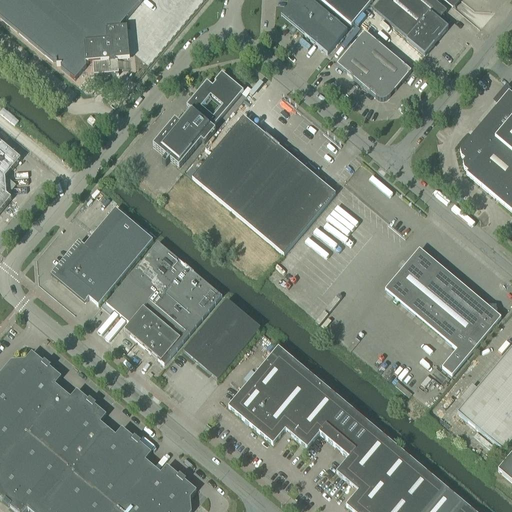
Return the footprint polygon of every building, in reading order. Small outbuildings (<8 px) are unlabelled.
[(0,0),(0,19),(52,63),(56,63),(56,67),(60,67),(61,70),(72,79),(75,82),(86,68),(86,64),(92,64),(94,78),(90,78),(90,79),(94,79),(94,86),(109,85),(109,87),(110,87),(109,85),(116,77),(119,76),(118,76),(118,74),(118,72),(117,64),(117,62),(130,61),(129,55),(127,30),(127,29),(125,29),(120,29),(120,27),(143,0),(0,0)] [(347,33),(307,0),(295,0),(281,17),(327,57),(347,33)] [(373,2),(369,0),(317,0),(351,28),(373,2)] [(439,22),(446,13),(430,0),(382,0),(373,12),(407,40),(406,42),(406,43),(424,58),(425,58),(448,30),(448,29),(439,22)] [(441,0),(452,8),(458,0),(441,0)] [(411,74),(364,34),(337,67),(375,100),(378,102),(381,102),(384,102),(386,101),(389,100),(390,97),(391,93),(392,91),(394,93),(411,74)] [(212,130),(243,93),(221,75),(214,84),(216,85),(212,89),(207,84),(186,108),(191,112),(179,125),(175,122),(153,148),(179,170),(201,143),(204,146),(215,132),(212,130)] [(511,214),(511,97),(508,94),(495,110),(460,152),(461,159),(465,162),(462,164),(464,171),(467,174),(466,176),(511,214)] [(96,123),(91,118),(87,122),(92,127),(96,123)] [(320,184),(313,178),(243,120),(192,181),(284,258),(335,197),(329,192),(330,191),(328,189),(321,183),(320,184)] [(98,308),(153,243),(115,211),(84,248),(79,243),(51,277),(85,306),(87,303),(86,303),(89,300),(98,308)] [(170,360),(221,299),(158,245),(106,307),(130,327),(124,334),(128,337),(152,357),(161,365),(167,358),(170,360)] [(485,308),(419,252),(385,293),(457,353),(442,371),(452,379),(466,361),(500,321),(497,317),(496,307),(485,308)] [(217,382),(260,331),(226,303),(183,354),(194,363),(196,362),(199,364),(197,366),(217,382)] [(511,350),(505,345),(499,352),(511,362),(511,350)] [(471,511),(278,350),(228,409),(273,447),(285,432),(307,451),(320,436),(341,454),(348,460),(336,475),(358,493),(346,508),(350,511),(471,511)] [(511,362),(499,352),(493,359),(509,373),(511,369),(511,362)] [(145,462),(150,456),(152,455),(140,445),(137,446),(133,442),(134,440),(122,430),(115,437),(100,425),(107,417),(95,407),(92,408),(88,405),(89,402),(49,369),(47,370),(43,367),(44,364),(32,354),(25,362),(11,363),(0,376),(0,501),(3,504),(6,503),(10,506),(9,509),(13,511),(27,511),(28,511),(191,511),(190,500),(197,493),(185,483),(182,484),(178,480),(179,478),(167,468),(161,475),(145,462)] [(493,359),(487,367),(503,380),(508,374),(509,373),(493,359)] [(487,367),(480,374),(497,388),(501,382),(503,380),(487,367)] [(480,374),(474,381),(490,395),(494,391),(497,388),(480,374)] [(503,380),(501,382),(511,391),(511,377),(508,374),(503,380)] [(474,381),(468,389),(484,402),(487,399),(490,395),(474,381)] [(497,388),(494,391),(511,405),(511,391),(501,382),(497,388)] [(468,389),(462,396),(478,410),(480,407),(484,402),(468,389)] [(490,395),(487,399),(507,415),(511,409),(511,405),(494,391),(490,395)] [(462,396),(456,404),(472,417),(474,415),(478,410),(462,396)] [(484,402),(480,407),(500,423),(507,415),(487,399),(484,402)] [(456,404),(449,411),(466,424),(467,423),(472,417),(456,404)] [(478,410),(474,415),(493,431),(500,423),(480,407),(478,410)] [(449,411),(443,418),(459,432),(460,431),(466,424),(449,411)] [(472,417),(467,423),(487,440),(493,431),(474,415),(472,417)] [(443,418),(437,426),(453,439),(459,432),(443,418)] [(466,424),(460,431),(480,448),(487,440),(467,423),(466,424)] [(459,432),(453,439),(473,456),(480,448),(460,431),(459,432)] [(511,455),(498,472),(511,484),(511,455)]
